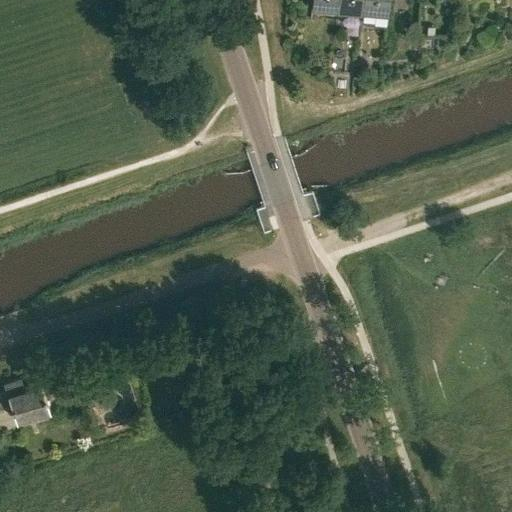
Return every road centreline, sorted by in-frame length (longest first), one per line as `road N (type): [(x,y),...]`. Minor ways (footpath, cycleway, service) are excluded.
road 1 (unclassified): [(0,343),(276,252),(301,259)]
road 2 (tertiary): [(212,0),(301,259)]
road 3 (tertiary): [(387,511),(301,259)]
road 4 (track): [(511,178),(301,259)]
